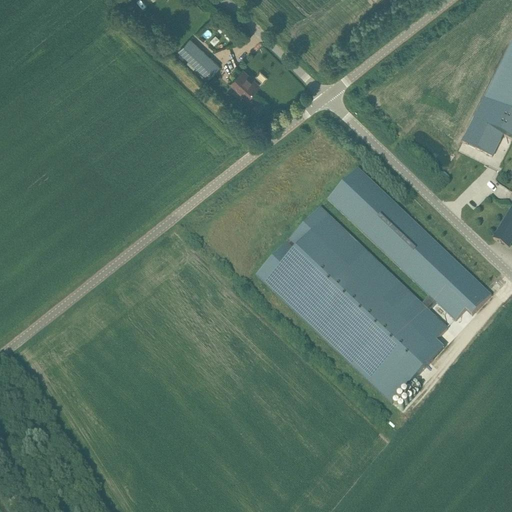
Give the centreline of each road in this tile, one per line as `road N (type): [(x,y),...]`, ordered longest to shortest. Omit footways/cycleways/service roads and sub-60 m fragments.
road 1 (unclassified): [(0,355),(327,97)]
road 2 (unclassified): [(511,275),(327,97)]
road 3 (unclassified): [(327,97),(451,0)]
road 4 (unclassified): [(327,97),(225,0)]
